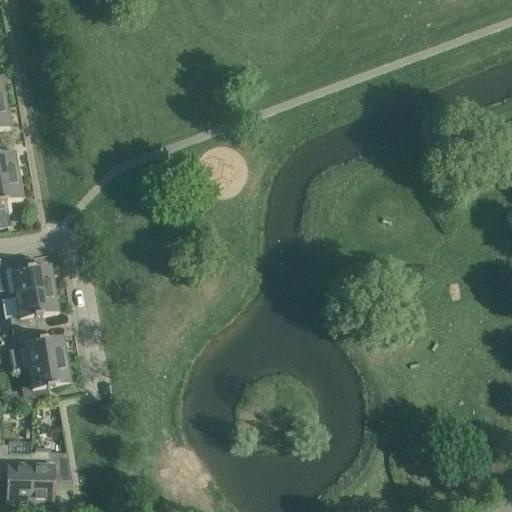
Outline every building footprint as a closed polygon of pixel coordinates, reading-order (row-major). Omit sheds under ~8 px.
[(0,132),(10,131),(9,130),(10,129),(7,107),(0,108),(0,132)] [(0,156),(0,181),(19,178),(15,156),(14,156),(14,155),(0,156)] [(0,218),(8,217),(6,203),(22,200),(21,199),(23,199),(19,178),(0,181),(0,218)] [(15,299),(55,292),(51,269),(50,270),(50,268),(34,271),(34,270),(27,271),(25,260),(0,264),(0,266),(1,271),(0,271),(0,292),(5,292),(6,301),(15,299)] [(59,314),(55,292),(15,299),(18,318),(9,320),(12,336),(37,331),(35,320),(42,319),(42,318),(58,316),(58,314),(59,314)] [(39,343),(37,331),(12,336),(15,351),(24,350),(27,369),(67,363),(63,340),(62,341),(62,339),(46,342),(39,343)] [(67,363),(27,369),(31,389),(22,391),(25,407),(50,402),(48,391),(54,390),(54,389),(70,387),(70,385),(71,385),(67,363)] [(0,447),(0,483),(6,484),(5,507),(29,507),(31,458),(30,458),(7,457),(8,448),(0,447)] [(30,455),(30,458),(31,458),(29,507),(53,508),(54,485),(72,486),(67,455),(30,455)]
